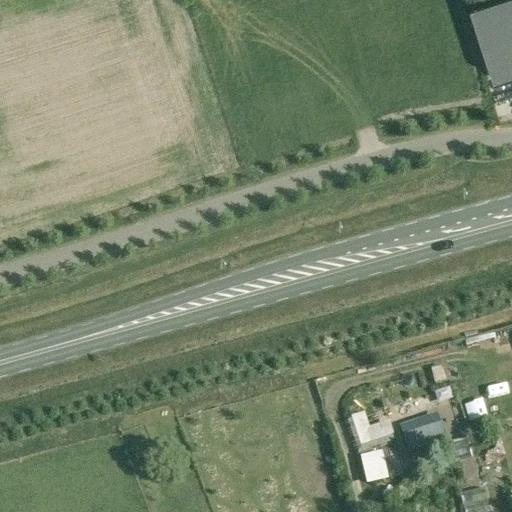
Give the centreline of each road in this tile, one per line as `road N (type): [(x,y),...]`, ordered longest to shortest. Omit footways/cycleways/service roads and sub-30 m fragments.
road 1 (primary): [(0,362),(511,217)]
road 2 (unclassified): [(511,139),(395,154),(0,273)]
